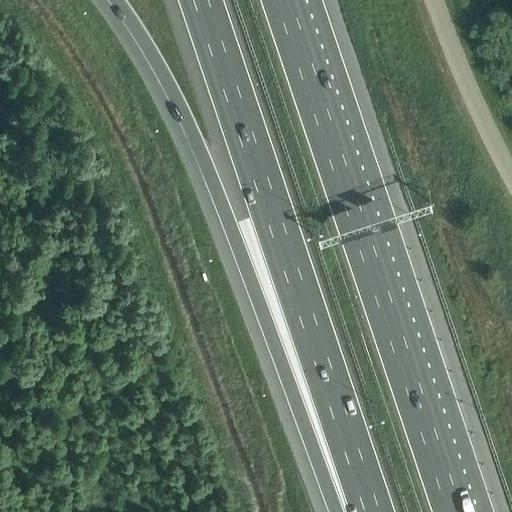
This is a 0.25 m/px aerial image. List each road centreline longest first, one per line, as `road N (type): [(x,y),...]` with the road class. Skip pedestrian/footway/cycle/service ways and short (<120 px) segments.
road 1 (motorway): [(112,0),(209,180),(331,511)]
road 2 (motorway): [(451,511),(279,0)]
road 3 (motorway): [(195,0),(366,511)]
road 4 (unclassified): [(511,184),(426,0)]
